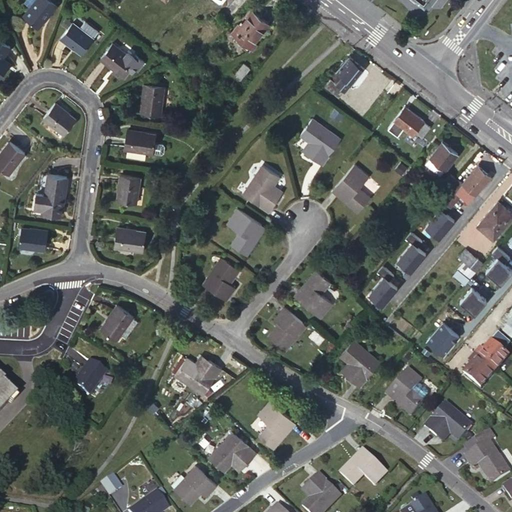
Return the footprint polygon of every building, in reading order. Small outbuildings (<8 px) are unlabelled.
[(57,3),(55,2),(52,0),(35,0),(24,15),(38,27),(45,19),(44,18),(48,12),(50,13),(57,3)] [(236,35),(252,49),(257,43),(254,40),(268,23),(252,11),(241,25),(239,23),(232,32),(236,35)] [(82,53),(93,38),(72,22),(61,37),(69,43),(70,42),(76,47),(75,48),(82,53)] [(249,53),(252,49),(236,35),(233,40),(249,53)] [(0,61),(0,58),(1,57),(4,54),(5,55),(11,47),(0,37),(0,76),(7,67),(0,61)] [(121,74),(133,59),(113,43),(101,58),(109,64),(109,63),(115,68),(121,74)] [(338,97),(364,67),(349,54),(323,84),(338,97)] [(10,64),(1,57),(0,58),(0,61),(7,67),(10,64)] [(240,82),(250,70),(244,64),(234,76),(240,82)] [(165,85),(164,85),(149,83),(145,83),(143,94),(145,95),(144,102),(142,102),(141,112),(161,114),(165,85)] [(65,133),(77,119),(71,113),(70,114),(64,109),(65,108),(57,102),(45,116),(65,133)] [(339,118),(342,112),(336,109),(332,114),(339,118)] [(422,121),(407,109),(404,113),(401,110),(394,119),(413,134),(415,131),(422,137),(429,127),(422,122),(422,121)] [(301,132),(309,139),(316,143),(310,153),(323,162),(341,137),(312,116),(301,132)] [(154,153),(162,154),(164,152),(165,146),(163,144),(155,143),(156,134),(146,133),(146,134),(138,132),(139,132),(127,130),(124,148),(154,153)] [(316,143),(309,139),(303,148),(310,153),(316,143)] [(0,165),(10,173),(26,152),(11,140),(5,148),(6,148),(1,154),(0,154),(0,153),(0,165)] [(430,156),(445,168),(457,154),(442,142),(430,156)] [(441,174),(445,168),(430,156),(425,161),(441,174)] [(349,197),(347,200),(359,210),(370,196),(360,187),(369,175),(355,163),(336,185),(349,197)] [(270,190),(275,183),(280,175),(264,164),(244,192),(270,210),(279,196),(270,190)] [(484,177),(487,174),(476,166),(462,182),(463,182),(476,193),(477,193),(488,180),(484,177)] [(446,190),(457,177),(451,172),(440,185),(446,190)] [(66,187),(67,175),(48,173),(46,193),(37,192),(35,207),(44,208),(43,212),(62,214),(63,205),(64,205),(65,195),(64,195),(65,187),(66,187)] [(138,202),(141,176),(122,173),(120,184),(121,184),(120,192),(119,191),(118,200),(138,202)] [(440,197),(451,207),(462,194),(457,190),(463,182),(457,177),(446,190),(440,197)] [(476,193),(463,182),(457,190),(462,194),(470,200),(476,193)] [(284,189),(275,183),(270,190),(279,196),(284,189)] [(333,189),(347,200),(349,197),(336,185),(333,189)] [(426,226),(440,237),(454,220),(446,213),(451,207),(440,197),(434,204),(440,209),(426,226)] [(494,237),(511,216),(511,211),(498,200),(478,224),(494,237)] [(253,237),(263,223),(238,207),(227,222),(240,231),(232,243),(248,254),(256,240),(253,237)] [(266,225),(263,223),(253,237),(256,240),(266,225)] [(46,248),(48,230),(38,229),(38,230),(30,229),(30,227),(22,226),(20,245),(46,248)] [(144,250),(146,232),(137,230),(137,231),(130,230),(130,229),(118,227),(115,246),(144,250)] [(398,260),(412,271),(426,253),(418,246),(423,240),(412,231),(406,237),(412,242),(398,260)] [(486,271),(501,284),(511,270),(511,268),(504,262),(509,256),(497,246),(492,252),(497,257),(486,271)] [(476,258),(478,256),(467,248),(460,256),(466,262),(472,255),(476,258)] [(483,261),(478,256),(476,258),(472,255),(466,262),(461,268),(470,276),(483,261)] [(238,267),(221,256),(203,283),(226,299),(235,286),(228,281),(238,267)] [(369,293),(383,305),(398,287),(389,280),(394,274),(383,264),(378,271),(384,276),(369,293)] [(317,268),(306,281),(309,284),(298,297),(320,317),(332,302),(321,292),(330,281),(317,268)] [(465,283),(469,278),(460,270),(456,275),(465,283)] [(309,284),(306,281),(295,295),(298,297),(309,284)] [(460,301),(476,314),(487,300),(472,287),(460,301)] [(120,333),(132,318),(134,315),(118,303),(112,312),(112,313),(108,319),(107,318),(100,328),(116,339),(120,333)] [(307,324),(285,306),(274,318),(281,324),(270,336),(286,350),(307,324)] [(137,321),(132,318),(120,333),(125,337),(137,321)] [(428,341),(444,355),(459,336),(443,322),(428,341)] [(511,328),(507,325),(503,329),(511,336),(511,328)] [(498,331),(491,339),(504,349),(511,342),(498,331)] [(341,353),(349,360),(355,365),(348,374),(360,385),(380,361),(354,338),(341,353)] [(504,349),(491,339),(483,347),(481,346),(469,359),(472,361),(463,371),(482,387),(509,355),(504,349)] [(202,367),(208,357),(202,353),(195,362),(202,367)] [(222,366),(208,357),(202,367),(195,362),(187,357),(175,373),(204,392),(222,366)] [(88,396),(106,371),(89,359),(82,369),(83,370),(79,376),(78,375),(72,384),(88,396)] [(355,365),(349,360),(341,369),(348,374),(355,365)] [(408,367),(389,390),(402,401),(400,405),(412,415),(424,401),(413,391),(418,384),(422,379),(408,367)] [(0,410),(15,394),(2,382),(4,380),(0,376),(0,410)] [(418,384),(413,391),(424,401),(429,394),(429,391),(421,384),(418,384)] [(402,401),(389,390),(386,393),(400,405),(402,401)] [(280,432),(293,418),(271,399),(258,413),(269,423),(259,434),(273,446),(284,435),(280,432)] [(445,428),(452,433),(458,439),(472,424),(445,401),(425,425),(437,436),(445,428)] [(296,422),(293,418),(280,432),(284,435),(296,422)] [(444,442),(452,433),(445,428),(437,436),(444,442)] [(496,436),(491,429),(466,445),(471,451),(466,454),(475,467),(481,463),(490,477),(507,467),(489,440),(496,436)] [(237,457),(246,464),(257,452),(233,431),(209,457),(224,470),(231,463),(237,457)] [(467,431),(462,436),(468,441),(472,435),(467,431)] [(354,464),(367,451),(364,448),(351,461),(354,464)] [(388,471),(367,451),(354,464),(351,461),(340,472),(354,485),(364,475),(375,485),(388,471)] [(240,471),(246,464),(237,457),(231,463),(240,471)] [(206,496),(217,484),(196,465),(174,489),(189,503),(201,490),(206,496)] [(490,477),(494,483),(510,472),(507,467),(490,477)] [(319,472),(307,484),(316,492),(310,498),(302,506),(309,511),(324,511),(342,494),(319,472)] [(111,476),(99,485),(101,487),(104,492),(107,497),(120,488),(111,476)] [(511,499),(511,480),(503,486),(511,499)] [(316,492),(307,484),(301,491),(310,498),(316,492)] [(104,492),(101,487),(96,491),(99,496),(104,492)] [(161,511),(169,507),(157,490),(128,511),(129,511),(161,511)] [(432,511),(431,510),(435,507),(426,494),(410,503),(415,511),(432,511)] [(287,511),(278,503),(269,511),(287,511)]
